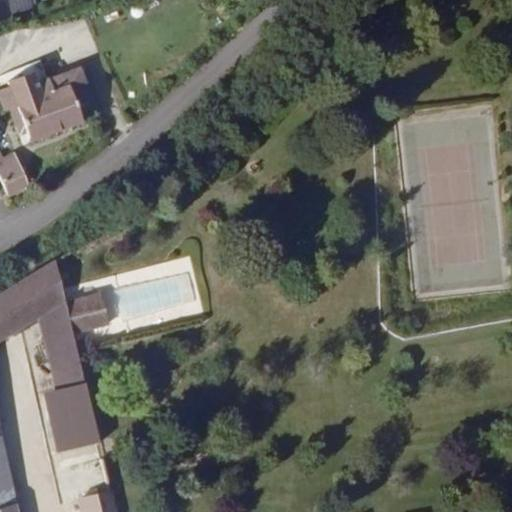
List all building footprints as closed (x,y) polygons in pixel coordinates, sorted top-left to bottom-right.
[(0,0),(0,21),(8,20),(2,0),(0,0)] [(31,74),(6,83),(8,88),(0,90),(0,101),(4,110),(8,109),(19,135),(25,133),(28,142),(80,123),(79,121),(96,115),(78,68),(45,80),(38,62),(28,65),(31,74)] [(0,153),(0,179),(8,196),(27,187),(25,183),(31,180),(25,167),(19,170),(13,153),(3,159),(0,153)] [(53,262),(0,295),(0,340),(38,317),(62,300),(53,262)] [(107,325),(99,295),(63,304),(70,334),(107,325)] [(57,391),(83,385),(70,334),(63,304),(62,300),(38,317),(57,391)] [(97,444),(83,385),(57,391),(65,422),(69,421),(76,448),(97,444)] [(0,509),(14,505),(0,442),(0,509)] [(114,511),(109,492),(78,500),(80,511),(114,511)]
